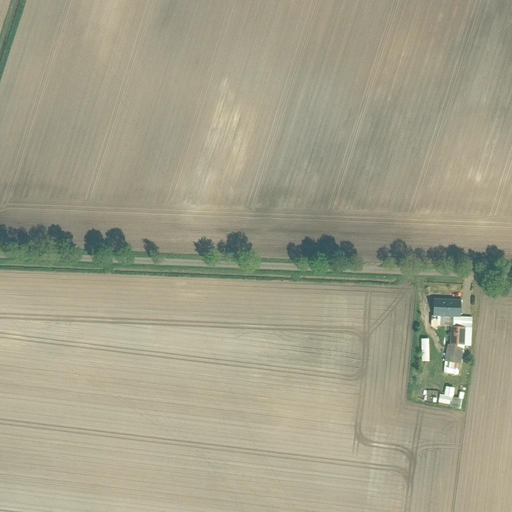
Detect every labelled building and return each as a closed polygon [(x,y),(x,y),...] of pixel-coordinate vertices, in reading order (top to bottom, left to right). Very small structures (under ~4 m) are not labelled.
[(434,298),(433,316),(438,316),(452,317),(459,317),(460,300),(434,298)] [(437,325),(452,326),(452,317),(438,316),(437,325)] [(459,317),(452,317),(452,326),(465,327),(472,327),(472,318),(459,317)] [(464,345),(465,327),(452,326),(450,326),(449,344),(464,345)] [(460,364),(464,345),(449,344),(447,344),(445,360),(460,364)] [(445,386),(444,395),(439,394),(438,403),(451,404),(453,387),(445,386)] [(461,409),(463,399),(451,397),(450,406),(461,409)]
